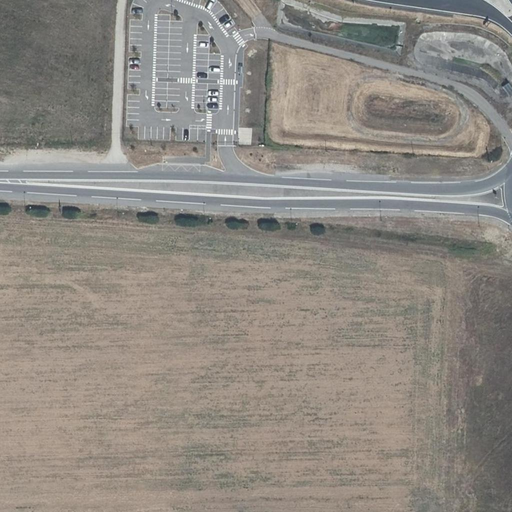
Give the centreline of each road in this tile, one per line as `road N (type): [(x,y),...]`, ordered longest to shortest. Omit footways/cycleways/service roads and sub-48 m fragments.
road 1 (primary): [(511,177),(455,190),(0,170)]
road 2 (primary): [(0,186),(284,207),(511,212)]
